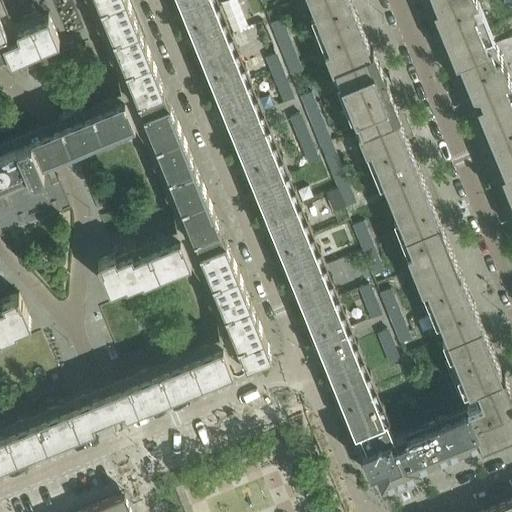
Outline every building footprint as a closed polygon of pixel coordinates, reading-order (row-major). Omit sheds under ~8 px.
[(0,0),(0,462),(95,424),(96,423),(94,418),(107,413),(124,406),(126,411),(127,411),(267,354),(270,347),(129,0),(0,0)] [(220,0),(180,0),(193,31),(227,17),(220,0)] [(343,0),(314,0),(315,2),(307,5),(310,13),(343,0)] [(351,0),(343,0),(310,13),(313,20),(321,17),(336,54),(328,57),(331,65),(335,63),(371,49),(371,48),(351,0)] [(496,44),(478,0),(435,0),(437,4),(433,6),(456,61),(459,59),(496,44)] [(227,17),(193,31),(206,61),(239,47),(227,17)] [(303,68),(283,17),(271,22),(292,73),(303,68)] [(496,44),(459,59),(482,114),(511,101),(511,96),(505,79),(509,77),(496,44)] [(239,47),(206,61),(218,91),(252,78),(239,47)] [(371,49),(335,63),(361,128),(397,114),(398,114),(400,113),(389,87),(394,85),(389,72),(384,74),(373,48),(371,48),(371,49)] [(294,96),(276,51),(265,56),(284,101),(294,96)] [(252,78),(218,91),(230,122),(264,108),(252,78)] [(358,201),(312,90),(301,95),(346,206),(358,201)] [(511,101),(482,114),(505,169),(511,166),(511,101)] [(264,108),(230,122),(243,153),(277,140),(264,108)] [(319,157),(301,112),(290,116),(308,161),(319,157)] [(440,218),(419,166),(398,114),(397,114),(361,128),(357,130),(360,137),(368,134),(383,171),(375,174),(381,189),(389,186),(404,223),(397,226),(400,234),(440,218)] [(277,140),(243,153),(255,184),(289,170),(277,140)] [(511,166),(505,169),(501,170),(511,197),(511,166)] [(289,170),(255,184),(268,215),(301,201),(289,170)] [(339,294),(314,232),(301,201),(268,215),(306,307),(339,294)] [(440,218),(400,234),(402,241),(410,237),(425,275),(417,278),(421,286),(461,270),(440,218)] [(385,270),(364,219),(353,223),(374,274),(385,270)] [(461,270),(421,286),(423,293),(431,289),(446,327),(438,330),(441,338),(482,321),(461,270)] [(359,286),(371,317),(382,313),(370,282),(359,286)] [(412,337),(392,287),(381,291),(401,342),(412,337)] [(339,294),(306,307),(318,338),(352,324),(339,294)] [(482,321),(441,338),(444,345),(452,341),(463,368),(455,371),(458,380),(466,377),(470,387),(503,374),(503,373),(482,321)] [(352,324),(318,338),(330,368),(364,355),(352,324)] [(401,358),(388,327),(377,331),(390,362),(401,358)] [(364,355),(330,368),(343,400),(377,386),(364,355)] [(503,374),(470,387),(476,402),(467,406),(468,408),(480,438),(482,442),(511,429),(511,390),(505,372),(503,373),(503,374)] [(377,386),(343,400),(356,431),(360,429),(387,419),(389,418),(377,386)] [(452,409),(436,415),(450,450),(480,438),(468,408),(454,413),(452,409)] [(405,427),(406,429),(420,463),(450,450),(436,415),(405,427)] [(387,419),(360,429),(367,446),(362,447),(375,480),(381,477),(385,480),(386,481),(422,467),(420,463),(406,429),(393,434),(387,419)] [(134,511),(125,491),(75,511),(134,511)] [(511,511),(511,497),(497,504),(499,511),(511,511)]
